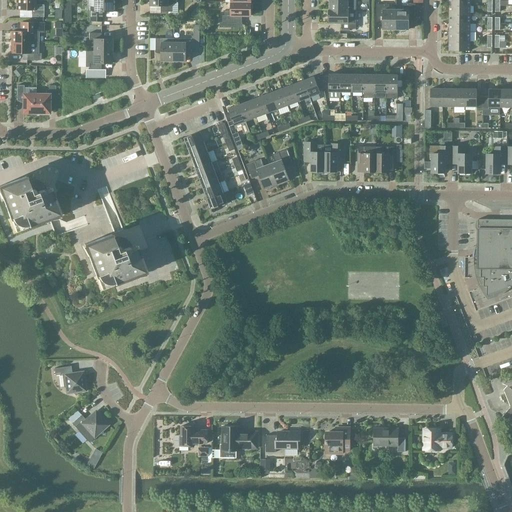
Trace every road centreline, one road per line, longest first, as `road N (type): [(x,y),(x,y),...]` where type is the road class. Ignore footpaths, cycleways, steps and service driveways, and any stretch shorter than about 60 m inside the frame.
road 1 (residential): [(505,511),(463,410),(184,406),(154,391)]
road 2 (residential): [(405,194),(313,194),(193,239)]
road 3 (residential): [(154,391),(206,295),(193,239)]
road 4 (residential): [(0,132),(75,132),(143,105)]
road 5 (residential): [(193,239),(143,105)]
road 6 (residential): [(431,51),(305,50)]
road 7 (unclassified): [(162,97),(276,53)]
